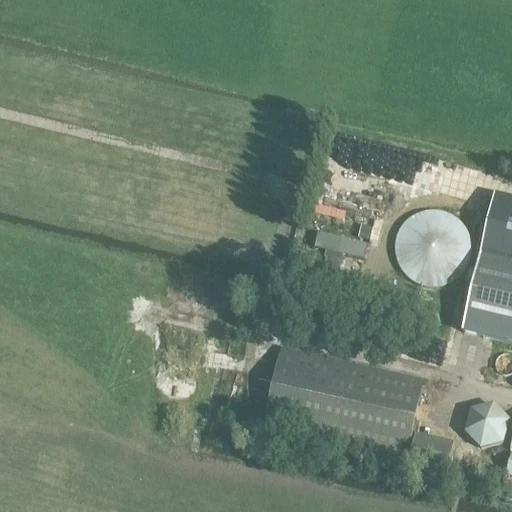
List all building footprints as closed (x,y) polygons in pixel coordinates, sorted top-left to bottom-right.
[(436,192),(445,162),(364,139),(355,169),(436,192)] [(396,261),(397,265),(398,267),(399,268),(400,271),(402,274),(404,277),(407,280),(409,282),(411,284),(414,285),(417,287),(420,288),(424,290),(426,290),(430,291),(433,291),(437,291),(440,290),(445,289),(447,288),(449,287),(453,285),(455,284),(458,281),(460,279),(463,276),(465,273),(467,269),(468,266),(469,264),(470,261),(471,257),(471,254),(471,251),(470,248),(470,246),(469,243),(469,241),(467,237),(465,233),(463,230),(462,228),(460,226),(457,224),(455,223),(454,222),(450,220),(447,218),(443,217),(439,216),(436,216),(432,215),(427,216),(424,217),(420,218),(416,219),(414,221),(412,222),(409,224),(405,228),(403,231),(401,233),(400,235),(399,237),(397,241),(396,245),(396,248),(395,252),(395,254),(396,257),(396,259),(396,261)] [(511,226),(490,222),(483,253),(511,259),(511,226)] [(367,248),(320,236),(317,251),(329,254),(324,273),(339,277),(343,258),(364,263),(367,248)] [(511,264),(482,257),(463,335),(511,346),(511,264)] [(282,351),(268,410),(264,429),(406,461),(424,383),(282,351)] [(465,435),(481,450),(502,445),(509,424),(493,407),(472,413),(465,435)] [(416,439),(409,470),(448,479),(455,447),(416,439)]
